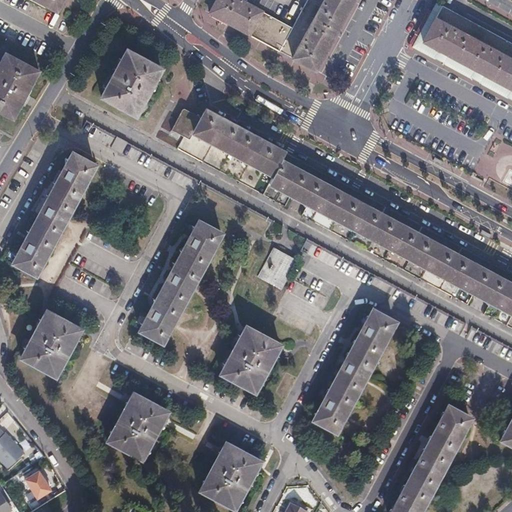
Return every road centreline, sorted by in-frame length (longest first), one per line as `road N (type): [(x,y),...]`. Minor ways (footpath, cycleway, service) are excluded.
road 1 (residential): [(181,194),(110,344),(272,434)]
road 2 (secondary): [(169,31),(249,94),(336,141)]
road 3 (secondary): [(336,141),(511,237)]
road 4 (secondary): [(346,122),(261,77),(179,15)]
road 5 (residential): [(181,194),(353,287)]
road 6 (residential): [(367,511),(458,343)]
road 7 (secondary): [(511,212),(346,122)]
road 8 (residential): [(353,287),(272,434)]
road 9 (residential): [(0,388),(78,496),(72,511)]
road 10 (tertiary): [(413,0),(346,122)]
road 11 (residential): [(35,116),(110,0)]
road 12 (residential): [(65,132),(181,194)]
